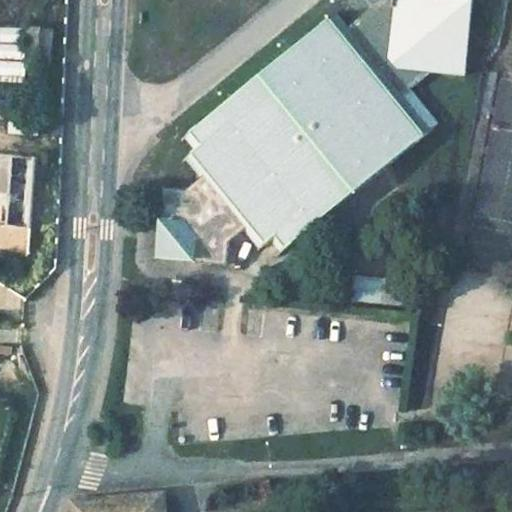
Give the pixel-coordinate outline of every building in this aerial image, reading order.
[(177,199),(176,229),(209,266),(239,267),(240,244),(258,228),(275,246),(289,233),(304,248),(438,124),(407,91),(435,65),(469,67),(471,0),(392,0),(392,1),(373,20),(359,19),(349,29),(335,13),(201,137),(215,152),(200,166),(217,184),(200,200),(177,199)] [(392,1),(392,0),(378,0),(359,19),(373,20),(392,1)] [(49,34),(26,33),(24,69),(47,71),(49,34)] [(10,153),(0,152),(0,198),(8,199),(10,153)] [(33,154),(10,153),(8,199),(0,198),(0,227),(29,228),(33,154)] [(209,266),(176,229),(153,242),(209,266)] [(357,276),(354,301),(399,306),(402,280),(357,276)] [(166,511),(165,494),(73,503),(68,511),(166,511)]
